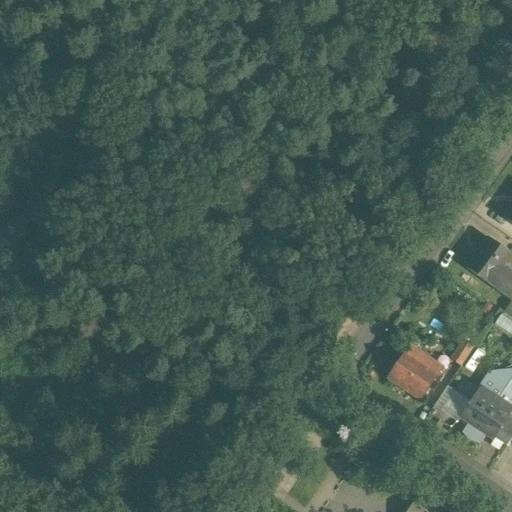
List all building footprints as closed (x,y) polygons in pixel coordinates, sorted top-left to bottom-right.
[(511,268),(511,256),(489,240),(467,270),(511,302),(511,277),(508,274),(511,268)] [(463,343),(451,361),(461,368),(473,350),(463,343)] [(442,370),(414,351),(394,380),(422,399),(442,370)] [(511,377),(497,379),(486,394),(499,403),(496,408),(511,419),(511,377)] [(457,421),(470,402),(449,387),(436,407),(457,421)] [(499,403),(486,394),(467,421),(488,436),(497,442),(498,440),(511,420),(511,419),(496,408),(499,403)] [(511,420),(498,440),(507,447),(511,440),(511,420)] [(488,436),(475,427),(470,434),(476,440),(483,443),(488,436)] [(421,498),(410,511),(436,511),(438,510),(421,498)]
